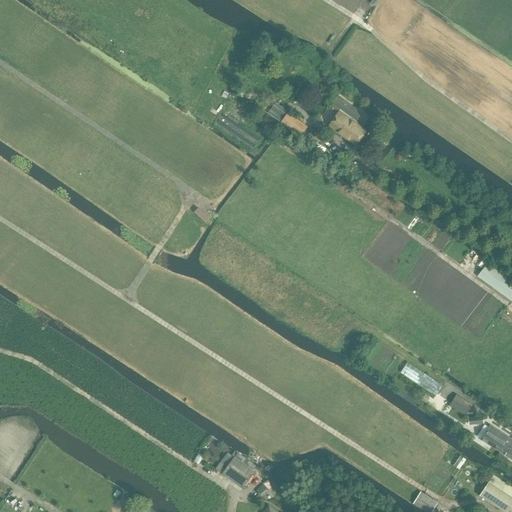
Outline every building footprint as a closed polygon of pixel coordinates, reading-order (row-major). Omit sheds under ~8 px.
[(338,112),(328,126),(356,146),(366,131),(361,127),(362,125),(363,125),(368,117),(337,96),(332,103),(330,106),(338,112)] [(274,103),(267,113),(280,123),(280,124),(282,126),(279,130),(287,137),(291,132),(299,138),(307,126),(288,112),(288,113),(274,103)] [(511,281),(486,263),(476,276),(511,302),(511,281)] [(400,373),(416,384),(434,396),(442,385),(407,362),(400,373)] [(397,375),(390,385),(396,388),(402,379),(397,375)] [(448,405),(464,416),(471,405),(455,394),(448,405)] [(435,407),(444,413),(448,406),(439,400),(435,407)] [(480,439),(499,452),(508,438),(490,425),(480,439)] [(511,440),(508,438),(499,452),(511,460),(511,440)] [(234,457),(222,474),(230,480),(242,488),(244,485),(251,475),(254,472),(252,470),(234,457)] [(488,483),(479,496),(503,511),(506,511),(511,504),(511,487),(493,475),(488,483)] [(413,504),(416,506),(425,511),(434,511),(439,504),(420,492),(416,499),(413,504)]
